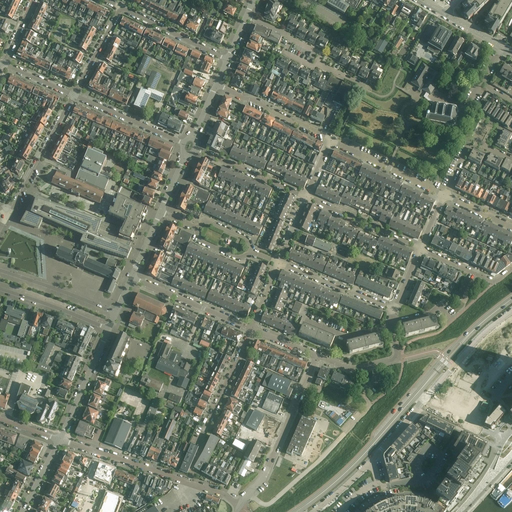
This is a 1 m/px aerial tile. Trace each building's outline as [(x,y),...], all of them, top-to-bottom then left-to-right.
[(17,7),(3,0),(2,3),(7,5),(7,6),(10,7),(9,8),(15,11),(17,7)] [(71,4),(71,3),(69,7),(70,7),(68,12),(70,13),(72,8),(75,3),(75,4),(77,0),(71,0),(70,1),(72,2),(71,4)] [(74,12),(75,10),(77,7),(77,6),(78,5),(80,6),(82,0),(77,0),(75,4),(74,6),(73,9),(72,11),(73,12),(74,12)] [(78,15),(80,16),(82,13),(81,13),(87,1),(83,0),(82,0),(80,6),(81,7),(80,9),(81,9),(79,12),(78,15)] [(149,9),(153,0),(147,0),(148,1),(147,0),(144,7),(149,9)] [(158,14),(164,1),(161,0),(158,6),(156,5),(153,11),(158,14)] [(164,0),(164,1),(158,14),(162,16),(165,9),(163,8),(166,3),(167,1),(166,0),(164,0)] [(266,8),(277,13),(278,11),(279,11),(282,5),(271,0),(270,3),(269,3),(268,5),(266,8)] [(334,9),(339,0),(329,0),(327,5),(334,9)] [(339,0),(334,9),(344,15),(348,7),(355,11),(361,0),(339,0)] [(389,14),(393,17),(398,8),(394,6),(397,1),(395,0),(386,0),(381,8),(386,11),(387,8),(391,11),(389,14)] [(511,0),(468,0),(468,1),(469,1),(470,3),(469,4),(467,2),(462,7),(464,9),(465,11),(466,11),(467,12),(466,13),(463,16),(464,17),(465,17),(466,19),(467,19),(468,20),(471,17),(472,16),(473,15),(486,2),(487,0),(498,0),(497,3),(499,4),(496,9),(494,8),(494,7),(489,16),(491,17),(490,19),(488,18),(485,22),(484,23),(488,26),(489,27),(489,26),(490,27),(489,29),(487,32),(489,32),(490,33),(491,34),(492,34),(493,35),(496,30),(498,31),(498,32),(499,31),(501,26),(500,26),(511,5),(511,4),(511,3),(511,0)] [(88,10),(91,3),(87,1),(81,13),(82,13),(83,13),(85,11),(86,9),(88,10)] [(88,20),(88,19),(95,5),(91,3),(88,10),(89,11),(88,13),(87,16),(85,19),(88,20)] [(222,3),(219,7),(222,9),(224,10),(223,12),(224,13),(224,15),(226,15),(227,15),(227,14),(228,14),(232,17),(234,13),(235,11),(236,11),(235,11),(235,10),(222,3)] [(54,10),(40,4),(38,8),(46,12),(47,9),(53,12),(54,10)] [(173,5),(171,4),(170,5),(167,10),(165,9),(162,16),(167,18),(173,6),(173,5)] [(405,4),(401,12),(401,13),(409,17),(409,16),(414,9),(405,4)] [(88,19),(90,20),(91,17),(92,18),(94,13),(96,14),(99,7),(95,5),(88,19)] [(15,11),(9,8),(8,10),(6,9),(3,8),(0,7),(0,6),(0,9),(14,15),(15,11)] [(171,20),(174,14),(172,13),(175,7),(173,6),(167,18),(171,20)] [(99,7),(96,14),(97,15),(96,17),(94,23),(95,24),(96,24),(103,9),(99,7)] [(46,12),(38,8),(36,12),(51,19),(52,17),(45,14),(46,12)] [(277,13),(266,8),(265,12),(264,15),(265,15),(264,18),(274,23),(277,16),(276,16),(277,13)] [(5,16),(12,19),(14,15),(0,9),(0,14),(2,12),(4,13),(6,15),(5,16)] [(104,18),(107,19),(109,14),(106,12),(107,11),(103,9),(96,24),(95,24),(94,28),(98,30),(99,27),(97,26),(100,19),(101,19),(102,17),(104,18)] [(174,14),(171,20),(176,22),(178,17),(182,10),(179,9),(177,15),(174,14)] [(206,9),(202,17),(208,20),(211,12),(206,9)] [(412,18),(411,20),(413,22),(415,23),(417,24),(418,22),(417,22),(418,21),(417,20),(421,13),(420,12),(419,11),(418,10),(417,10),(412,18)] [(51,19),(36,12),(34,16),(42,20),(43,18),(50,21),(51,19)] [(185,14),(182,12),(177,23),(183,26),(187,19),(184,17),(185,14)] [(413,27),(413,28),(415,29),(416,26),(419,28),(427,16),(421,13),(417,20),(418,21),(417,22),(418,22),(417,24),(415,23),(415,24),(413,27)] [(299,24),(294,21),(295,18),(290,15),(286,23),(289,25),(287,29),(294,33),(296,29),(299,24)] [(32,21),(46,27),(47,25),(44,24),(45,21),(42,20),(34,16),(32,21)] [(192,22),(189,21),(186,28),(191,31),(197,18),(195,17),(192,22)] [(399,20),(394,17),(389,25),(394,28),(399,20)] [(197,18),(191,31),(196,33),(199,26),(197,24),(199,19),(197,18)] [(206,23),(205,26),(209,28),(210,28),(213,21),(208,19),(206,23)] [(10,24),(2,21),(1,23),(0,22),(0,25),(7,29),(10,24)] [(46,27),(32,21),(30,25),(38,28),(39,26),(42,28),(46,29),(46,27)] [(129,30),(132,23),(128,21),(123,31),(125,32),(126,30),(128,32),(129,30)] [(299,24),(296,29),(298,30),(296,36),(304,40),(306,34),(308,31),(303,28),(304,25),(299,22),(299,24)] [(132,23),(129,30),(128,32),(132,34),(136,25),(132,23)] [(219,23),(216,31),(224,35),(226,30),(227,30),(228,28),(227,27),(228,26),(219,23)] [(42,35),(43,33),(37,30),(38,28),(30,25),(28,29),(42,35)] [(137,34),(141,27),(136,25),(132,34),(131,35),(135,36),(136,36),(137,34)] [(87,32),(94,36),(95,34),(96,31),(86,26),(85,28),(88,30),(87,32)] [(209,28),(205,26),(203,30),(206,31),(203,37),(210,40),(220,45),(224,37),(214,32),(208,29),(209,28)] [(278,45),(282,38),(281,37),(257,26),(256,27),(254,31),(253,31),(253,32),(253,33),(254,34),(278,45)] [(140,39),(145,29),(141,27),(137,34),(139,35),(138,38),(140,39)] [(306,34),(309,35),(306,41),(314,45),(317,39),(316,39),(318,36),(313,34),(315,30),(309,27),(308,31),(306,34)] [(438,28),(428,45),(433,48),(433,47),(436,49),(436,50),(441,53),(451,35),(446,32),(447,32),(443,30),(438,28)] [(79,33),(92,39),(93,37),(94,36),(87,32),(86,34),(79,30),(78,33),(79,33)] [(147,30),(142,40),(144,41),(145,39),(148,40),(151,32),(147,30)] [(25,36),(38,42),(39,40),(34,37),(35,35),(27,31),(25,36)] [(83,38),(83,40),(90,44),(91,42),(92,39),(79,33),(78,35),(83,38)] [(316,39),(317,39),(319,41),(316,46),(324,50),(328,41),(323,39),(325,35),(320,33),(318,36),(316,39)] [(156,44),(160,37),(155,34),(151,44),(150,46),(152,47),(154,43),(156,44)] [(250,40),(263,46),(264,44),(262,43),(264,39),(252,34),(250,40)] [(38,42),(25,36),(23,41),(30,44),(31,42),(37,44),(38,42)] [(156,47),(154,51),(157,52),(160,46),(164,39),(160,37),(156,44),(158,45),(157,48),(156,47)] [(398,38),(392,47),(397,50),(403,41),(398,38)] [(449,65),(452,66),(456,59),(459,54),(457,53),(463,42),(456,38),(447,53),(452,56),(451,58),(452,59),(449,65)] [(71,39),(70,41),(79,46),(78,48),(85,52),(88,47),(77,42),(74,40),(71,39)] [(124,44),(113,39),(112,41),(111,41),(111,43),(119,47),(120,44),(122,46),(124,44)] [(388,43),(380,39),(374,50),(381,54),(388,43)] [(166,40),(162,47),(168,50),(171,42),(166,40)] [(24,52),(25,50),(28,44),(23,42),(16,57),(21,59),(24,52)] [(171,42),(168,50),(171,51),(169,55),(171,56),(177,45),(171,42)] [(246,49),(258,54),(260,50),(261,49),(262,49),(267,52),(268,49),(264,48),(262,47),(257,45),(249,42),(248,45),(247,45),(247,46),(246,46),(246,47),(246,48),(247,48),(246,49)] [(119,47),(111,43),(110,44),(110,45),(109,47),(119,52),(123,54),(124,52),(120,50),(118,49),(119,47)] [(339,57),(341,51),(337,49),(338,45),(333,43),(330,50),(332,51),(329,57),(337,61),(339,57)] [(180,56),(184,48),(179,46),(175,54),(180,56)] [(464,56),(475,63),(481,52),(471,46),(464,56)] [(185,59),(189,51),(184,48),(180,56),(185,59)] [(32,52),(33,50),(31,49),(30,52),(26,61),(30,63),(33,56),(34,53),(32,52)] [(26,61),(30,52),(28,51),(27,53),(25,52),(25,50),(24,52),(21,59),(26,61)] [(66,53),(81,60),(81,59),(82,59),(83,58),(83,57),(83,56),(76,53),(75,55),(67,50),(66,53)] [(339,57),(341,58),(338,64),(347,68),(348,64),(351,59),(346,56),(347,53),(342,50),(341,51),(339,57)] [(115,60),(117,56),(115,55),(107,51),(106,52),(106,53),(105,55),(112,59),(113,59),(115,60)] [(199,58),(201,54),(193,51),(190,57),(191,57),(198,61),(198,60),(199,58)] [(243,56),(243,57),(251,60),(254,61),(255,58),(259,59),(260,57),(253,54),(245,51),(244,53),(243,53),(242,55),(243,56)] [(33,56),(30,63),(33,64),(35,66),(39,56),(40,53),(38,52),(37,54),(36,57),(34,56),(33,56)] [(41,53),(40,53),(39,56),(35,66),(39,68),(43,60),(44,58),(41,56),(42,54),(41,53)] [(51,54),(49,53),(48,55),(48,54),(47,58),(45,61),(43,60),(39,68),(44,70),(50,55),(51,54)] [(66,53),(65,55),(69,57),(68,58),(71,59),(71,58),(73,59),(72,61),(79,64),(80,64),(81,62),(80,61),(81,60),(72,56),(66,53)] [(458,66),(460,63),(464,56),(460,53),(454,64),(458,66)] [(50,55),(44,70),(49,72),(51,67),(53,62),(51,61),(53,57),(53,56),(50,55)] [(119,62),(105,55),(103,60),(111,63),(112,61),(119,64),(119,62)] [(407,62),(414,66),(418,59),(412,55),(407,62)] [(146,70),(147,70),(151,60),(144,56),(140,65),(137,64),(135,67),(139,69),(137,74),(143,77),(144,75),(144,74),(146,70)] [(184,65),(182,69),(185,70),(191,57),(190,57),(188,56),(186,60),(184,65)] [(54,66),(51,73),(56,75),(62,59),(63,59),(63,58),(61,57),(57,65),(56,67),(54,66)] [(214,61),(206,57),(205,60),(202,59),(201,62),(203,63),(204,62),(211,66),(214,61)] [(249,67),(250,64),(251,64),(252,62),(247,60),(243,57),(241,60),(241,61),(240,62),(240,63),(244,65),(249,67)] [(348,64),(350,65),(348,71),(356,75),(358,69),(360,66),(355,63),(356,60),(351,57),(351,59),(348,64)] [(284,70),(282,73),(284,75),(287,76),(289,73),(290,69),(288,68),(290,62),(283,58),(282,60),(279,59),(275,66),(284,70)] [(60,77),(63,70),(61,69),(62,67),(65,60),(63,59),(62,59),(56,75),(60,77)] [(196,64),(198,65),(202,66),(200,71),(204,73),(208,75),(210,71),(211,66),(207,65),(203,63),(201,62),(199,61),(198,61),(197,60),(196,63),(196,64)] [(71,65),(65,79),(69,81),(71,77),(72,74),(74,69),(72,68),(73,66),(75,67),(77,68),(78,65),(72,62),(71,65)] [(358,69),(361,70),(358,76),(366,80),(369,74),(370,71),(365,69),(367,65),(361,62),(360,66),(358,69)] [(300,74),(298,73),(301,67),(293,63),(290,69),(289,73),(294,75),(292,78),(295,80),(294,81),(296,82),(297,81),(299,78),(300,74)] [(378,68),(376,67),(377,64),(374,63),(370,71),(369,74),(371,75),(369,79),(377,83),(383,71),(378,68)] [(63,70),(60,77),(65,79),(71,65),(69,64),(67,66),(68,66),(67,69),(66,69),(66,71),(63,70)] [(99,66),(99,68),(110,74),(111,72),(106,69),(107,67),(106,67),(105,66),(101,64),(100,64),(99,64),(99,66)] [(252,72),(253,70),(240,64),(239,66),(239,67),(238,67),(237,69),(238,69),(237,70),(242,72),(247,75),(248,73),(249,71),(252,72)] [(433,71),(433,72),(431,70),(422,64),(411,83),(419,88),(418,91),(420,93),(422,90),(426,93),(423,97),(428,102),(433,106),(432,107),(432,108),(429,108),(429,112),(427,112),(425,122),(432,123),(431,127),(432,128),(442,130),(442,129),(445,130),(445,126),(445,125),(451,126),(455,125),(457,111),(455,107),(435,103),(434,104),(427,98),(429,95),(430,95),(435,88),(442,77),(433,71)] [(505,80),(511,70),(504,66),(499,74),(502,76),(501,77),(505,80)] [(97,69),(96,71),(97,71),(96,72),(100,74),(103,75),(104,73),(106,75),(106,74),(108,76),(112,78),(114,76),(110,74),(99,68),(98,69),(97,69)] [(311,79),(310,79),(308,78),(311,72),(303,68),(300,74),(299,78),(304,80),(302,84),(307,86),(310,80),(311,79)] [(181,72),(177,80),(180,82),(181,82),(184,74),(183,74),(185,70),(182,69),(181,72)] [(144,74),(144,75),(150,77),(146,87),(149,89),(154,91),(161,76),(152,72),(147,70),(146,70),(144,74)] [(511,70),(505,80),(510,82),(511,83),(507,91),(501,88),(500,90),(509,95),(511,89),(511,70)] [(244,78),(245,75),(237,71),(234,77),(246,82),(247,80),(244,78)] [(311,79),(310,80),(315,83),(314,86),(319,89),(323,81),(320,80),(320,79),(322,75),(318,73),(314,71),(313,74),(312,75),(310,79),(311,79)] [(100,75),(96,73),(91,81),(88,89),(93,91),(99,77),(101,78),(102,76),(100,75)] [(10,92),(11,89),(16,79),(11,77),(8,84),(10,85),(7,91),(10,92)] [(98,85),(101,78),(99,77),(93,91),(97,93),(100,86),(98,85)] [(323,91),(323,92),(328,94),(329,92),(330,91),(331,91),(332,92),(331,93),(331,95),(335,97),(333,102),(337,105),(342,107),(349,91),(351,87),(342,83),(330,77),(327,82),(323,91)] [(194,78),(190,86),(192,87),(201,91),(204,82),(200,80),(196,79),(194,78)] [(233,81),(231,85),(240,89),(243,90),(244,87),(243,86),(241,86),(243,82),(234,78),(234,79),(233,79),(232,80),(233,81)] [(11,89),(10,92),(12,93),(14,87),(17,88),(20,81),(16,79),(11,89)] [(102,95),(109,80),(106,79),(104,85),(103,87),(100,86),(97,93),(102,95)] [(106,97),(109,91),(109,90),(107,89),(108,86),(111,81),(109,80),(102,95),(106,97)] [(20,93),(25,83),(20,81),(17,88),(19,89),(16,96),(18,97),(20,93)] [(261,95),(267,98),(270,91),(268,90),(271,83),(267,81),(261,95)] [(25,83),(20,93),(18,97),(21,98),(24,91),(26,92),(29,85),(25,83)] [(114,85),(108,98),(113,100),(117,90),(115,89),(116,86),(114,85)] [(258,97),(261,91),(258,89),(256,88),(251,86),(248,93),(258,97)] [(117,90),(113,100),(117,102),(123,88),(121,87),(120,91),(117,90)] [(271,99),(275,102),(282,88),(280,87),(277,93),(274,92),(271,99)] [(36,100),(38,98),(41,90),(36,88),(33,95),(35,97),(34,99),(36,100)] [(191,88),(189,93),(190,94),(198,97),(199,96),(200,94),(199,93),(200,91),(193,88),(191,88)] [(282,88),(275,102),(280,104),(284,96),(281,95),(284,89),(283,89),(282,88)] [(161,103),(164,95),(154,91),(149,89),(147,92),(141,89),(137,100),(133,98),(130,104),(134,106),(133,107),(143,111),(149,98),(161,103)] [(125,96),(122,104),(126,106),(130,98),(132,92),(130,91),(128,97),(125,96)] [(183,91),(179,101),(184,103),(183,105),(188,107),(190,104),(194,106),(195,105),(197,102),(196,102),(197,99),(196,99),(195,98),(196,97),(191,95),(190,95),(189,94),(185,92),(183,91)] [(282,102),(281,104),(286,107),(292,94),(293,92),(291,91),(290,94),(289,93),(288,95),(287,98),(285,96),(282,102)] [(44,108),(45,105),(46,103),(50,94),(45,92),(42,100),(44,101),(42,107),(44,108)] [(319,99),(317,103),(320,104),(323,106),(328,94),(323,92),(319,100),(319,99)] [(50,107),(55,96),(50,94),(46,103),(47,103),(49,104),(47,106),(50,107)] [(292,94),(286,107),(290,109),(294,101),(292,100),(295,95),(293,94),(292,94)] [(57,103),(58,103),(60,98),(55,96),(50,107),(48,110),(52,112),(57,103)] [(2,98),(0,101),(11,106),(12,104),(16,105),(16,104),(22,107),(23,106),(17,103),(10,100),(9,100),(7,99),(2,97),(2,98)] [(232,100),(224,97),(222,103),(229,106),(232,100)] [(296,112),(301,100),(299,99),(297,103),(295,102),(291,109),(296,112)] [(482,114),(483,113),(485,114),(491,106),(487,103),(488,102),(485,100),(483,99),(479,104),(483,106),(479,112),(482,114)] [(301,100),(296,112),(301,114),(305,106),(303,105),(304,102),(301,100)] [(314,110),(312,109),(310,108),(313,104),(309,102),(302,115),(308,118),(309,116),(310,117),(314,110)] [(229,106),(222,103),(219,108),(227,112),(229,106)] [(75,121),(81,108),(76,106),(73,114),(75,115),(73,120),(70,126),(73,127),(75,121)] [(488,116),(487,116),(488,117),(489,118),(495,108),(491,106),(485,114),(486,115),(488,116)] [(81,108),(75,121),(77,122),(80,117),(82,118),(86,110),(81,108)] [(492,119),(492,118),(494,119),(494,120),(500,111),(495,108),(489,118),(491,119),(492,119)] [(52,113),(45,109),(43,112),(41,110),(40,113),(49,118),(52,113)] [(179,114),(178,118),(186,122),(187,121),(188,121),(188,119),(188,118),(189,115),(181,111),(175,109),(174,112),(179,114)] [(216,115),(227,120),(229,117),(234,119),(235,117),(230,114),(219,109),(216,115)] [(254,111),(250,109),(245,119),(243,123),(245,124),(249,117),(251,118),(254,111)] [(81,121),(83,122),(85,122),(90,112),(86,110),(82,118),(81,121)] [(498,124),(504,114),(500,111),(494,120),(495,120),(496,121),(496,122),(496,123),(498,124)] [(91,122),(95,114),(90,112),(85,122),(84,125),(86,126),(88,124),(89,121),(91,122)] [(316,121),(319,114),(314,112),(310,119),(316,121)] [(49,118),(40,113),(39,115),(36,114),(35,116),(37,117),(47,122),(49,118)] [(253,123),(252,126),(254,127),(255,125),(257,126),(259,122),(262,115),(258,113),(253,123)] [(162,114),(157,125),(164,128),(165,127),(179,133),(182,125),(171,120),(172,119),(162,114)] [(321,124),(325,117),(319,114),(316,121),(321,124)] [(501,124),(502,125),(503,125),(508,117),(504,114),(498,124),(499,125),(500,125),(501,124)] [(263,115),(259,123),(265,126),(269,118),(263,115)] [(99,128),(100,126),(104,118),(99,116),(94,127),(99,128)] [(37,123),(45,127),(47,122),(37,117),(36,119),(32,117),(31,119),(31,120),(37,123)] [(503,126),(505,127),(505,129),(507,130),(507,129),(508,128),(508,129),(509,127),(510,124),(511,122),(511,121),(511,119),(508,117),(503,125),(503,126)] [(103,131),(108,120),(104,118),(100,126),(99,128),(103,131)] [(270,129),(274,121),(269,118),(265,126),(270,129)] [(109,130),(113,122),(108,120),(103,131),(102,135),(104,135),(106,131),(107,129),(109,130)] [(271,129),(270,131),(273,132),(275,133),(280,124),(275,121),(274,124),(271,129)] [(33,130),(41,134),(44,129),(44,128),(37,125),(31,122),(30,124),(33,125),(35,126),(33,130)] [(114,122),(110,130),(112,131),(111,134),(114,135),(119,124),(114,122)] [(214,128),(226,133),(228,128),(226,127),(216,123),(214,128)] [(116,136),(118,137),(123,126),(119,124),(114,135),(116,136)] [(281,134),(285,126),(280,124),(275,133),(277,134),(278,133),(281,134)] [(67,125),(65,130),(78,137),(79,135),(76,133),(78,131),(67,125)] [(123,139),(127,128),(123,126),(118,137),(120,138),(123,139)] [(285,126),(281,134),(283,135),(282,137),(280,140),(282,141),(283,141),(289,128),(285,126)] [(128,138),(132,130),(127,128),(123,139),(125,140),(126,137),(128,138)] [(226,133),(214,128),(212,134),(221,138),(221,137),(224,139),(226,133)] [(294,130),(289,128),(283,141),(285,142),(286,139),(287,137),(290,138),(293,132),(294,130)] [(30,135),(38,139),(41,134),(33,130),(30,135)] [(78,137),(65,130),(62,134),(70,139),(71,136),(79,141),(81,138),(78,137)] [(291,139),(290,141),(292,142),(295,143),(296,141),(295,141),(299,133),(294,131),(294,133),(291,139)] [(506,132),(503,131),(502,133),(501,133),(500,133),(499,135),(509,140),(511,135),(506,132)] [(137,142),(141,134),(136,132),(132,143),(134,144),(135,141),(137,142)] [(300,143),(304,135),(299,133),(295,141),(296,141),(300,143)] [(139,150),(145,136),(141,134),(137,142),(140,143),(137,149),(139,150)] [(27,140),(35,145),(38,139),(30,135),(27,140)] [(304,135),(300,143),(305,146),(308,138),(304,135)] [(498,140),(507,145),(509,140),(499,135),(498,136),(499,138),(498,140)] [(69,140),(62,136),(59,140),(64,143),(66,144),(67,142),(70,143),(71,141),(69,140)] [(146,146),(150,138),(145,136),(139,150),(142,151),(144,145),(146,146)] [(213,151),(215,152),(216,152),(218,153),(226,157),(231,145),(226,143),(211,136),(211,137),(206,148),(213,151)] [(309,148),(313,140),(308,138),(305,146),(304,148),(306,149),(307,147),(309,148)] [(151,139),(148,147),(151,149),(149,152),(148,152),(148,153),(168,162),(171,155),(169,155),(172,148),(151,139)] [(24,146),(32,150),(35,145),(27,140),(24,146)] [(64,143),(59,140),(57,145),(71,153),(72,150),(71,150),(65,147),(66,144),(64,143)] [(316,142),(313,140),(309,148),(312,149),(308,157),(310,158),(312,155),(314,151),(313,150),(317,142),(316,142)] [(494,145),(495,146),(500,149),(500,147),(504,150),(507,145),(498,140),(498,141),(497,142),(496,142),(495,142),(494,145)] [(313,150),(314,151),(319,153),(323,146),(322,144),(317,142),(313,150)] [(71,153),(57,145),(55,149),(62,153),(63,151),(69,154),(70,155),(71,153)] [(234,145),(229,157),(234,159),(238,149),(235,148),(236,146),(234,145)] [(21,151),(29,155),(32,150),(24,146),(21,151)] [(239,161),(244,149),(242,148),(241,151),(238,149),(234,159),(239,161)] [(52,154),(65,161),(65,160),(74,165),(76,161),(67,156),(65,158),(60,156),(62,153),(55,149),(52,154)] [(244,149),(239,161),(244,163),(245,162),(244,162),(248,154),(245,152),(246,150),(244,149)] [(103,154),(94,150),(92,152),(88,151),(81,168),(80,170),(79,170),(75,181),(65,177),(66,174),(57,170),(51,184),(72,192),(71,193),(71,194),(72,194),(78,197),(79,197),(80,196),(100,204),(105,191),(109,180),(99,175),(107,158),(102,157),(103,154)] [(473,163),(479,153),(473,150),(468,160),(473,163)] [(29,155),(21,151),(18,156),(19,157),(26,160),(29,155)] [(334,151),(331,158),(333,159),(329,168),(327,167),(325,170),(330,173),(332,169),(333,166),(335,163),(336,161),(339,153),(334,151)] [(249,164),(254,153),(252,153),(251,155),(248,154),(244,162),(245,162),(249,164)] [(254,166),(257,158),(255,157),(256,154),(254,153),(249,164),(254,166)] [(479,153),(473,163),(480,166),(485,156),(479,153)] [(57,162),(58,160),(65,163),(66,161),(65,161),(52,154),(50,158),(57,162)] [(489,166),(494,156),(489,154),(484,164),(489,166)] [(317,157),(312,155),(310,158),(308,162),(314,165),(317,157)] [(345,165),(349,157),(344,155),(340,163),(345,165)] [(165,170),(167,163),(160,160),(149,156),(146,162),(155,165),(165,170)] [(259,168),(263,158),(261,157),(260,159),(257,158),(254,166),(259,168)] [(349,167),(353,159),(349,157),(345,165),(349,167)] [(494,157),(489,166),(494,169),(498,160),(498,159),(496,158),(494,157)] [(264,170),(267,162),(264,161),(265,158),(263,158),(259,168),(264,170)] [(14,165),(22,169),(24,165),(23,164),(24,162),(20,160),(17,159),(16,161),(14,165)] [(208,166),(210,162),(201,159),(199,164),(211,170),(213,167),(208,166)] [(354,169),(358,161),(353,159),(349,167),(354,169)] [(498,160),(494,169),(498,171),(499,170),(500,168),(504,159),(503,161),(501,160),(499,159),(498,160)] [(499,170),(498,171),(499,171),(500,169),(504,171),(508,163),(509,162),(506,160),(504,159),(500,168),(499,170)] [(359,172),(362,165),(363,164),(358,161),(354,169),(359,172)] [(269,163),(265,171),(270,173),(275,163),(273,162),(272,164),(269,163)] [(275,175),(279,167),(276,166),(277,164),(275,163),(270,173),(275,175)] [(196,170),(205,174),(206,170),(211,172),(211,170),(199,164),(196,170)] [(22,169),(14,165),(12,169),(11,171),(13,172),(17,174),(18,172),(19,173),(22,169)] [(153,169),(152,169),(151,171),(162,175),(165,170),(155,165),(153,169)] [(362,179),(368,168),(363,165),(358,174),(362,176),(361,178),(362,179)] [(280,177),(284,167),(282,166),(281,168),(279,167),(275,175),(280,177)] [(284,181),(288,171),(285,170),(286,168),(284,167),(280,177),(284,179),(283,180),(284,181)] [(222,168),(218,178),(221,179),(220,181),(222,182),(227,171),(222,168)] [(368,168),(362,179),(364,180),(365,178),(368,179),(373,170),(368,168)] [(205,174),(196,170),(194,176),(207,181),(208,179),(205,178),(205,179),(203,178),(205,174)] [(289,183),(294,171),(292,170),(291,172),(288,171),(284,181),(289,183)] [(373,170),(368,179),(371,181),(370,183),(372,184),(378,172),(373,170)] [(468,172),(463,170),(454,189),(460,191),(464,183),(465,181),(464,181),(467,174),(468,175),(469,172),(468,172)] [(228,182),(232,173),(227,171),(222,182),(224,183),(225,181),(228,182)] [(294,185),(298,176),(295,174),(296,172),(294,171),(289,183),(294,185)] [(378,172),(372,184),(374,185),(375,183),(378,184),(383,175),(378,172)] [(153,173),(151,179),(159,182),(162,177),(153,173)] [(232,187),(237,175),(232,173),(228,182),(231,183),(230,186),(232,187)] [(238,186),(242,177),(237,175),(232,187),(234,187),(235,185),(238,186)] [(299,187),(304,175),(302,175),(301,177),(298,176),(294,185),(299,187)] [(304,189),(308,180),(305,178),(306,176),(304,175),(299,187),(304,189)] [(383,175),(378,184),(381,185),(380,188),(382,189),(387,177),(383,175)] [(199,186),(210,191),(213,184),(207,181),(194,176),(191,181),(199,185),(199,186)] [(242,191),(247,179),(242,177),(238,186),(241,188),(240,190),(242,191)] [(387,177),(382,189),(384,189),(385,187),(388,189),(392,179),(387,177)] [(474,198),(478,190),(475,188),(479,180),(479,178),(478,177),(476,182),(475,184),(474,185),(469,195),(474,198)] [(151,180),(149,179),(146,178),(145,181),(147,182),(148,182),(147,186),(149,187),(152,189),(156,190),(159,184),(151,180)] [(6,186),(10,184),(8,181),(6,179),(3,180),(4,181),(0,183),(2,185),(0,186),(3,190),(7,188),(6,186)] [(248,191),(252,181),(247,179),(242,191),(243,192),(244,189),(248,191)] [(392,179),(388,189),(391,190),(390,192),(392,193),(397,182),(392,179)] [(252,195),(257,184),(252,181),(248,191),(251,192),(250,194),(252,195)] [(464,193),(468,185),(464,183),(465,181),(464,183),(460,191),(464,193)] [(395,192),(398,193),(402,184),(397,182),(392,193),(394,194),(395,192)] [(468,185),(464,193),(469,195),(474,185),(475,184),(472,183),(471,186),(468,185)] [(10,185),(10,184),(6,186),(7,188),(3,190),(5,194),(8,194),(10,191),(12,192),(14,187),(12,186),(13,185),(11,184),(10,185)] [(258,195),(262,186),(257,184),(252,195),(253,196),(254,194),(258,195)] [(320,196),(324,188),(321,187),(322,185),(320,184),(315,194),(320,196)] [(484,202),(488,194),(485,193),(486,191),(487,191),(489,186),(487,185),(486,185),(486,186),(484,190),(479,200),(484,202)] [(192,186),(191,188),(186,186),(183,191),(207,202),(210,194),(192,186)] [(262,200),(267,188),(262,186),(258,195),(261,196),(260,199),(262,200)] [(403,186),(399,194),(402,195),(401,198),(403,198),(408,188),(403,186)] [(324,188),(320,196),(325,198),(329,188),(327,187),(326,189),(324,188)] [(153,197),(155,193),(143,188),(140,193),(153,199),(154,197),(153,197)] [(268,200),(272,190),(267,188),(262,200),(263,200),(264,198),(268,200)] [(329,188),(325,198),(329,201),(333,192),(330,191),(331,189),(329,188)] [(408,188),(403,198),(404,199),(406,197),(408,198),(412,190),(408,188)] [(478,190),(474,198),(479,200),(484,190),(482,189),(481,191),(479,190),(478,190)] [(412,190),(408,198),(411,200),(410,202),(412,203),(417,192),(412,190)] [(181,197),(197,204),(204,207),(207,202),(183,191),(181,197)] [(333,192),(329,201),(334,203),(339,192),(337,191),(336,193),(333,192)] [(507,193),(504,191),(502,196),(503,196),(499,202),(496,208),(501,211),(505,203),(507,200),(507,198),(505,197),(507,193)] [(339,192),(334,203),(339,205),(340,202),(342,196),(340,195),(341,193),(339,192)] [(417,192),(412,203),(414,204),(415,201),(418,203),(421,195),(417,192)] [(345,204),(349,193),(347,193),(346,195),(343,194),(342,196),(340,202),(345,204)] [(349,193),(345,204),(349,206),(353,198),(350,197),(351,194),(349,193)] [(294,198),(285,194),(283,197),(281,196),(280,198),(292,203),(294,198)] [(492,206),(493,202),(496,197),(491,195),(490,196),(488,195),(488,194),(484,202),(485,201),(487,202),(486,204),(492,206)] [(139,195),(138,197),(142,199),(140,202),(150,207),(152,201),(144,197),(139,195)] [(421,195),(418,203),(420,204),(419,206),(421,207),(426,197),(421,195)] [(496,208),(499,202),(503,196),(502,196),(500,195),(498,199),(496,198),(496,197),(493,202),(492,206),(496,208)] [(50,203),(35,196),(20,224),(39,230),(43,220),(83,237),(80,244),(85,246),(87,247),(127,260),(131,251),(129,249),(137,231),(140,223),(141,222),(143,223),(147,212),(146,211),(146,210),(116,197),(108,216),(125,223),(122,230),(50,205),(50,203)] [(197,204),(181,197),(179,202),(195,209),(197,204)] [(280,198),(277,197),(277,199),(279,200),(282,201),(280,204),(290,208),(292,203),(280,198)] [(353,198),(349,206),(354,208),(359,198),(357,197),(356,199),(353,198)] [(426,197),(421,207),(423,208),(424,206),(427,207),(431,199),(426,197)] [(359,198),(354,208),(359,210),(362,202),(360,201),(361,198),(359,198)] [(431,199),(427,207),(429,208),(428,211),(430,212),(435,201),(431,199)] [(204,212),(209,214),(213,205),(210,204),(211,201),(209,200),(204,212)] [(362,202),(359,210),(363,212),(368,202),(366,201),(365,203),(362,202)] [(188,213),(199,218),(201,214),(202,212),(200,211),(197,210),(195,209),(179,202),(176,208),(184,212),(188,213)] [(368,214),(372,206),(369,205),(370,203),(368,202),(363,212),(368,214)] [(510,205),(505,203),(501,211),(507,213),(510,205)] [(209,214),(214,216),(219,205),(217,204),(216,206),(213,205),(209,214)] [(276,208),(287,212),(289,208),(290,209),(290,208),(280,204),(279,207),(277,206),(276,208)] [(304,212),(314,216),(317,208),(307,204),(304,212)] [(220,208),(221,206),(219,205),(214,216),(219,218),(223,209),(220,208)] [(374,207),(370,214),(375,217),(380,207),(378,206),(377,208),(374,207)] [(380,207),(375,217),(380,218),(380,219),(384,211),(381,210),(382,208),(380,207)] [(448,220),(453,209),(448,207),(444,215),(447,217),(446,219),(448,220)] [(227,208),(226,211),(223,209),(219,218),(224,221),(229,209),(227,208)] [(276,214),(285,217),(287,212),(276,208),(275,210),(277,211),(276,214)] [(230,212),(231,210),(229,209),(224,221),(229,223),(233,214),(230,212)] [(453,209),(448,220),(450,221),(451,218),(454,220),(454,219),(459,210),(458,210),(457,211),(453,209)] [(384,223),(389,211),(387,210),(386,212),(384,211),(380,219),(380,218),(379,220),(384,223)] [(459,210),(454,219),(457,220),(456,223),(458,224),(464,212),(459,210)] [(389,211),(384,223),(389,225),(393,217),(393,216),(390,214),(391,212),(389,211)] [(314,216),(304,212),(300,220),(310,224),(314,216)] [(321,212),(319,216),(318,218),(317,221),(320,223),(319,225),(321,226),(326,214),(321,212)] [(464,212),(458,224),(460,224),(463,226),(464,224),(468,215),(464,212)] [(237,213),(236,215),(233,214),(229,223),(234,225),(239,214),(237,213)] [(267,216),(262,213),(259,221),(261,221),(263,216),(267,217),(267,216)] [(234,225),(239,227),(243,218),(240,217),(241,214),(239,214),(234,225)] [(272,217),(283,222),(285,217),(276,214),(275,216),(273,215),(272,217)] [(326,214),(321,226),(323,227),(324,224),(326,226),(330,218),(331,217),(326,214)] [(468,215),(464,224),(467,225),(466,227),(468,228),(473,217),(468,215)] [(247,217),(246,219),(243,218),(239,227),(244,230),(249,218),(247,217)] [(393,229),(398,217),(396,217),(395,219),(393,217),(389,225),(388,227),(393,229)] [(398,231),(402,222),(399,220),(400,218),(398,217),(393,229),(398,231)] [(473,217),(468,228),(469,229),(470,227),(474,228),(478,219),(473,217)] [(249,221),(250,219),(249,218),(244,230),(249,232),(253,223),(249,221)] [(330,231),(334,220),(330,218),(326,226),(327,226),(326,227),(330,228),(328,230),(330,231)] [(478,233),(483,222),(478,219),(474,228),(476,230),(475,232),(478,233)] [(284,224),(276,220),(275,224),(272,223),(272,224),(282,229),(284,224)] [(297,228),(307,232),(310,224),(300,220),(297,228)] [(334,220),(330,231),(332,232),(333,230),(336,231),(339,222),(334,220)] [(259,222),(258,222),(257,221),(256,224),(253,223),(249,232),(254,234),(259,222)] [(403,233),(408,222),(406,221),(405,223),(402,222),(398,231),(403,233)] [(263,227),(259,226),(260,223),(259,222),(254,234),(258,236),(263,227)] [(344,225),(344,224),(340,223),(339,222),(336,231),(339,232),(338,234),(335,239),(335,240),(337,241),(340,235),(344,225)] [(408,235),(412,226),(409,225),(410,222),(408,222),(403,233),(408,235)] [(485,222),(480,231),(484,233),(482,235),(484,236),(490,225),(485,222)] [(272,230),(280,234),(282,229),(272,224),(271,226),(273,227),(272,230)] [(189,241),(192,235),(169,225),(166,231),(189,241)] [(343,234),(345,235),(349,227),(344,225),(340,235),(342,236),(343,234)] [(413,237),(418,226),(416,225),(415,227),(412,226),(408,235),(413,237)] [(490,225),(484,236),(486,237),(487,235),(490,236),(495,227),(490,225)] [(418,226),(413,237),(418,240),(422,230),(419,229),(420,227),(418,226)] [(349,227),(345,235),(348,236),(347,238),(349,239),(354,229),(349,227)] [(490,236),(489,239),(492,240),(494,241),(500,229),(495,227),(490,236)] [(355,239),(359,231),(354,229),(349,239),(351,240),(352,238),(355,239)] [(500,229),(494,241),(496,242),(497,239),(500,241),(504,232),(500,229)] [(268,234),(278,238),(280,234),(272,230),(271,233),(269,232),(268,234)] [(187,247),(189,241),(166,231),(164,237),(178,243),(184,245),(186,247),(187,247)] [(360,231),(356,240),(359,241),(358,243),(360,244),(365,234),(360,231)] [(504,232),(500,241),(503,242),(502,245),(504,246),(509,234),(504,232)] [(268,240),(277,243),(278,238),(268,234),(267,236),(269,237),(268,240)] [(365,234),(360,244),(362,245),(363,243),(366,244),(369,236),(365,234)] [(369,236),(366,244),(369,245),(368,247),(370,248),(374,238),(369,236)] [(435,237),(434,236),(430,245),(431,245),(436,248),(440,239),(435,237)] [(161,242),(175,248),(178,243),(164,237),(161,242)] [(313,247),(328,253),(331,247),(315,241),(315,240),(308,237),(305,244),(312,247),(313,247)] [(374,238),(370,248),(371,249),(372,247),(375,248),(376,246),(380,238),(379,240),(374,238)] [(378,250),(380,251),(384,240),(380,238),(376,246),(379,247),(378,250)] [(442,250),(445,241),(442,240),(440,239),(436,248),(442,250)] [(264,243),(275,248),(277,243),(268,240),(267,242),(265,241),(264,243)] [(384,240),(380,251),(382,251),(383,249),(385,250),(389,242),(384,240)] [(447,253),(451,244),(445,241),(442,250),(447,253)] [(161,242),(159,248),(171,253),(172,250),(174,251),(175,248),(161,242)] [(389,242),(385,250),(388,251),(387,254),(389,255),(394,244),(389,242)] [(264,249),(273,253),(275,248),(264,243),(263,245),(265,246),(264,249)] [(189,244),(184,256),(186,257),(187,255),(190,256),(194,247),(189,244)] [(394,244),(389,255),(391,256),(392,253),(395,254),(398,246),(394,244)] [(452,245),(448,253),(453,256),(457,248),(456,248),(457,247),(453,245),(453,246),(452,245)] [(398,261),(399,259),(403,248),(398,246),(395,254),(398,256),(397,258),(396,260),(398,261)] [(194,260),(199,249),(194,247),(190,256),(193,257),(192,260),(194,260)] [(293,247),(288,258),(293,260),(297,252),(294,251),(295,248),(293,247)] [(459,258),(463,249),(458,247),(457,248),(453,256),(459,258)] [(116,262),(115,262),(109,259),(108,259),(105,266),(104,268),(101,267),(100,266),(100,265),(88,260),(88,258),(84,256),(81,255),(77,253),(76,253),(73,252),(73,253),(72,254),(61,249),(57,248),(56,251),(56,252),(54,257),(55,257),(71,264),(70,265),(74,266),(74,265),(75,266),(76,264),(81,267),(99,274),(101,275),(110,279),(110,280),(109,282),(107,286),(106,289),(105,292),(110,295),(111,294),(110,294),(115,284),(120,272),(114,270),(117,263),(116,262)] [(408,250),(403,248),(399,259),(398,261),(397,261),(399,262),(400,260),(401,257),(404,258),(408,250)] [(200,260),(204,251),(199,249),(194,260),(196,261),(197,259),(200,260)] [(464,261),(468,252),(463,249),(459,258),(464,261)] [(408,263),(413,252),(408,250),(404,258),(407,260),(406,262),(408,263)] [(204,265),(209,253),(204,251),(200,260),(203,262),(202,264),(204,265)] [(299,253),(297,252),(293,260),(298,262),(302,252),(301,251),(300,251),(299,253)] [(474,253),(470,264),(475,266),(480,256),(481,254),(476,251),(475,253),(474,253)] [(161,254),(157,252),(154,258),(167,264),(168,264),(168,263),(168,262),(167,261),(169,258),(161,254)] [(303,264),(306,256),(303,255),(304,252),(303,252),(302,252),(298,262),(303,264)] [(469,263),(473,254),(468,252),(464,261),(469,263)] [(210,265),(214,256),(209,253),(204,265),(206,266),(207,263),(210,265)] [(490,263),(487,271),(490,273),(496,259),(499,253),(497,253),(496,255),(494,259),(492,263),(491,263),(490,263)] [(309,257),(306,256),(303,264),(308,266),(312,256),(311,255),(310,255),(309,257)] [(316,259),(313,268),(317,270),(322,259),(323,256),(321,256),(321,255),(320,256),(319,260),(316,259)] [(500,260),(506,268),(511,263),(511,257),(507,256),(505,255),(503,256),(504,257),(500,260)] [(214,269),(219,258),(214,256),(210,265),(213,266),(212,269),(214,269)] [(314,256),(312,256),(308,266),(313,268),(316,259),(315,260),(313,259),(314,256)] [(481,268),(486,258),(480,256),(475,266),(481,268)] [(487,256),(481,268),(487,271),(490,263),(490,262),(492,259),(487,256)] [(167,264),(154,258),(152,264),(160,267),(167,270),(175,274),(177,268),(168,264),(167,264)] [(220,269),(224,260),(219,258),(214,269),(216,270),(217,268),(220,269)] [(420,267),(421,267),(420,268),(426,271),(430,261),(424,258),(420,267)] [(322,272),(326,263),(323,262),(324,259),(322,259),(317,270),(322,272)] [(496,259),(490,273),(496,275),(506,268),(500,260),(500,261),(497,260),(496,259)] [(224,274),(229,262),(224,260),(220,269),(223,271),(222,273),(224,274)] [(436,263),(430,261),(426,269),(426,271),(432,274),(432,272),(436,263)] [(230,274),(234,264),(229,262),(224,274),(226,275),(227,272),(230,274)] [(327,264),(324,273),(329,275),(333,263),(332,263),(331,265),(327,264)] [(333,277),(337,268),(335,266),(336,264),(333,263),(329,275),(333,277)] [(438,276),(438,275),(442,266),(437,264),(437,265),(436,265),(436,264),(436,263),(432,272),(432,274),(438,276)] [(149,269),(172,279),(175,274),(167,270),(160,267),(152,264),(149,269)] [(234,278),(239,267),(234,264),(230,274),(233,275),(232,277),(234,278)] [(267,267),(258,264),(257,267),(255,266),(254,268),(265,272),(267,267)] [(442,278),(446,268),(442,266),(438,275),(438,276),(437,278),(437,279),(440,281),(442,278)] [(240,278),(244,269),(239,267),(234,278),(235,279),(236,277),(240,278)] [(265,272),(254,268),(253,270),(256,271),(254,273),(263,277),(265,272)] [(338,279),(343,268),(341,268),(340,270),(338,269),(338,268),(337,268),(333,277),(338,279)] [(343,281),(347,273),(344,272),(345,269),(343,268),(338,279),(343,281)] [(400,273),(387,268),(385,274),(388,275),(387,278),(397,282),(400,273)] [(450,270),(446,268),(442,278),(443,279),(442,281),(443,281),(444,282),(450,270)] [(172,279),(149,269),(147,275),(155,278),(170,285),(172,279)] [(449,282),(454,272),(450,270),(444,282),(447,283),(448,284),(449,282)] [(348,283),(352,272),(350,271),(349,274),(347,273),(343,281),(348,283)] [(281,272),(277,281),(281,283),(280,285),(278,288),(280,289),(286,274),(281,272)] [(353,285),(356,277),(353,275),(354,273),(352,272),(348,283),(353,285)] [(452,286),(458,273),(454,272),(449,282),(448,284),(450,284),(449,285),(452,286)] [(263,277),(254,273),(253,276),(251,275),(250,277),(261,281),(263,277)] [(462,275),(458,273),(452,286),(449,291),(448,293),(450,294),(455,284),(457,285),(462,275)] [(176,274),(171,285),(176,287),(180,279),(177,277),(178,275),(176,274)] [(285,284),(287,285),(291,276),(286,274),(280,289),(282,290),(285,284)] [(291,276),(287,285),(291,287),(290,289),(291,290),(296,278),(291,276)] [(261,281),(250,277),(249,279),(252,280),(250,283),(259,286),(261,281)] [(358,277),(355,284),(361,287),(364,279),(358,277)] [(180,279),(176,287),(181,289),(185,278),(183,278),(182,280),(180,279)] [(185,278),(181,289),(185,291),(189,283),(186,281),(187,279),(185,278)] [(296,278),(291,290),(294,291),(295,288),(297,289),(301,280),(296,278)] [(364,279),(361,287),(366,289),(369,282),(364,279)] [(301,280),(297,289),(301,291),(300,293),(301,294),(306,282),(301,280)] [(189,283),(185,291),(190,293),(195,282),(193,281),(192,284),(189,283)] [(195,282),(190,293),(195,295),(198,287),(196,285),(197,283),(195,282)] [(306,282),(301,294),(304,295),(305,292),(307,294),(311,284),(306,282)] [(369,282),(366,289),(372,291),(375,284),(369,282)] [(415,288),(422,291),(425,285),(418,282),(415,288)] [(259,286),(250,283),(249,286),(247,285),(246,287),(257,291),(259,286)] [(311,284),(307,294),(311,295),(310,297),(311,298),(316,286),(311,284)] [(375,284),(372,291),(378,294),(381,286),(375,284)] [(198,287),(195,295),(200,297),(204,286),(202,286),(201,288),(198,287)] [(204,299),(208,291),(205,289),(206,287),(204,286),(200,297),(204,299)] [(316,286),(311,298),(314,299),(315,297),(317,298),(321,288),(316,286)] [(381,286),(378,294),(384,296),(387,289),(381,286)] [(255,296),(257,291),(246,287),(245,288),(246,289),(245,292),(247,292),(255,296)] [(321,288),(317,298),(321,299),(320,301),(321,302),(325,291),(321,290),(322,289),(321,288)] [(413,294),(420,297),(422,291),(415,288),(413,294)] [(286,292),(278,289),(276,294),(286,298),(287,296),(285,295),(286,292)] [(387,289),(384,296),(390,298),(393,291),(387,289)] [(211,291),(207,300),(212,302),(217,291),(215,290),(214,292),(211,291)] [(217,304),(221,295),(218,294),(219,291),(217,291),(212,302),(217,304)] [(325,291),(321,302),(322,302),(323,303),(324,301),(327,302),(330,293),(325,291)] [(135,330),(136,326),(140,328),(142,324),(144,319),(157,325),(160,319),(159,318),(160,315),(162,316),(165,315),(166,312),(165,309),(163,308),(165,305),(138,293),(137,297),(135,297),(133,302),(134,303),(132,307),(136,308),(135,310),(136,310),(137,311),(135,314),(133,314),(129,323),(129,324),(128,327),(135,330)] [(330,293),(327,302),(330,303),(329,305),(331,306),(335,295),(330,293)] [(222,306),(227,295),(225,294),(224,296),(221,295),(217,304),(222,306)] [(286,298),(276,294),(274,299),(282,302),(283,299),(286,300),(286,298)] [(410,299),(417,303),(420,297),(413,294),(410,299)] [(222,306),(227,309),(231,299),(231,298),(228,297),(229,296),(227,295),(222,306)] [(337,306),(340,297),(335,295),(331,306),(333,307),(334,305),(337,306)] [(342,297),(339,304),(345,307),(348,300),(342,297)] [(232,311),(237,299),(235,298),(234,300),(231,299),(227,309),(232,311)] [(237,313),(241,303),(238,302),(239,300),(237,299),(232,311),(237,313)] [(282,302),(274,299),(272,303),(283,308),(283,306),(281,305),(282,302)] [(417,303),(410,299),(408,305),(415,308),(417,303)] [(351,309),(354,302),(348,300),(345,307),(351,309)] [(241,303),(237,313),(242,315),(247,303),(245,302),(244,305),(241,303)] [(292,311),(298,314),(302,305),(295,302),(294,304),(293,307),(292,311)] [(357,312),(360,304),(354,302),(351,309),(357,312)] [(251,308),(251,306),(248,305),(248,304),(247,303),(242,315),(247,317),(251,308)] [(270,308),(278,312),(279,309),(282,310),(283,308),(272,303),(270,308)] [(362,314),(365,307),(360,304),(357,312),(362,314)] [(0,323),(0,331),(5,333),(8,322),(9,320),(10,317),(16,319),(21,321),(23,315),(18,313),(13,312),(14,309),(11,308),(8,307),(5,314),(3,320),(1,319),(1,322),(0,323)] [(174,325),(177,318),(181,310),(180,309),(174,307),(173,309),(168,322),(174,325)] [(368,316),(371,309),(365,307),(362,314),(368,316)] [(374,319),(377,311),(371,309),(368,316),(374,319)] [(182,320),(186,312),(185,312),(181,310),(177,318),(182,320)] [(265,311),(261,322),(266,324),(269,315),(266,314),(267,312),(265,311)] [(377,311),(374,319),(380,321),(383,314),(377,311)] [(186,312),(182,320),(181,324),(180,324),(179,326),(182,327),(185,321),(188,323),(191,314),(186,312)] [(36,316),(32,327),(37,328),(38,325),(41,326),(43,320),(42,320),(43,315),(38,314),(37,316),(36,316)] [(194,325),(197,317),(191,314),(188,323),(187,325),(189,326),(190,324),(194,325)] [(269,315),(266,324),(270,326),(275,315),(273,314),(272,316),(269,315)] [(275,315),(270,326),(275,327),(279,319),(276,318),(277,316),(275,315)] [(45,316),(42,327),(41,328),(44,329),(43,335),(47,336),(50,329),(53,319),(45,316)] [(419,322),(422,333),(438,328),(436,317),(419,322)] [(280,329),(284,319),(283,318),(282,318),(281,320),(279,319),(275,327),(280,329)] [(199,327),(205,330),(208,321),(203,319),(199,327)] [(284,333),(288,323),(285,322),(286,319),(285,319),(284,319),(280,329),(284,331),(284,332),(284,333)] [(24,322),(18,337),(24,339),(29,323),(23,321),(24,322)] [(61,332),(65,324),(59,321),(56,330),(57,330),(61,332)] [(214,324),(208,321),(205,330),(203,334),(206,335),(209,336),(211,332),(214,324)] [(288,323),(284,333),(289,334),(294,323),(292,322),(291,324),(288,323)] [(422,333),(419,322),(402,326),(405,337),(422,333)] [(298,328),(298,327),(295,326),(296,323),(294,323),(289,334),(294,337),(298,328)] [(64,333),(63,335),(64,336),(65,337),(70,326),(65,324),(61,332),(64,333)] [(92,334),(94,335),(95,332),(93,331),(94,331),(86,327),(79,324),(76,330),(91,336),(92,334)] [(218,326),(215,334),(218,336),(215,342),(218,343),(219,340),(220,337),(221,337),(224,328),(222,327),(221,326),(220,325),(219,326),(218,326)] [(314,342),(318,331),(303,325),(298,335),(314,342)] [(73,334),(75,328),(70,326),(65,337),(64,340),(66,341),(68,336),(71,338),(71,337),(73,334)] [(511,334),(507,327),(502,330),(508,338),(511,334)] [(226,339),(230,330),(224,328),(221,337),(224,338),(223,340),(225,341),(226,339)] [(76,330),(74,335),(79,337),(89,341),(91,336),(76,330)] [(232,341),(235,333),(230,330),(226,339),(232,341)] [(502,330),(498,333),(504,341),(508,338),(502,330)] [(181,339),(184,333),(182,332),(182,333),(181,332),(181,333),(178,331),(177,333),(176,332),(175,337),(181,340),(181,339)] [(330,348),(334,338),(318,331),(314,342),(330,348)] [(184,333),(181,339),(187,342),(188,341),(190,335),(184,333)] [(241,337),(241,335),(235,333),(232,341),(234,342),(232,346),(236,348),(241,337)] [(498,333),(494,336),(500,344),(504,341),(498,333)] [(363,339),(366,350),(383,345),(380,334),(363,339)] [(126,338),(120,335),(110,359),(109,359),(108,361),(105,368),(104,368),(103,369),(103,370),(103,371),(104,372),(103,373),(104,373),(103,374),(107,376),(108,375),(115,378),(119,368),(120,368),(120,367),(121,366),(120,366),(122,363),(121,363),(122,361),(120,360),(121,359),(122,357),(123,353),(124,353),(125,349),(127,345),(128,343),(129,340),(126,339),(126,338)] [(78,343),(87,347),(89,341),(79,337),(78,341),(79,341),(78,343)] [(75,342),(73,341),(73,340),(71,339),(69,343),(75,344),(76,344),(77,345),(75,348),(84,352),(87,347),(78,343),(76,342),(75,342)] [(366,350),(363,339),(346,343),(349,354),(366,350)] [(256,353),(260,343),(254,340),(249,353),(252,354),(253,352),(256,353)] [(489,340),(485,344),(492,351),(496,347),(489,340)] [(177,386),(185,389),(189,381),(185,379),(191,366),(183,363),(185,359),(181,358),(182,355),(170,350),(171,347),(163,343),(157,357),(160,358),(158,362),(155,369),(176,378),(177,378),(180,379),(177,386)] [(261,353),(265,345),(260,343),(256,353),(255,355),(257,356),(259,352),(261,353)] [(485,344),(482,348),(489,355),(492,351),(485,344)] [(75,348),(74,347),(73,351),(71,350),(72,347),(68,345),(66,347),(65,350),(74,354),(82,357),(84,352),(75,348)] [(269,347),(265,345),(261,353),(263,354),(260,362),(259,365),(261,366),(269,347)] [(261,366),(263,367),(264,363),(265,363),(265,360),(266,360),(267,358),(268,356),(270,357),(273,348),(269,347),(261,366)] [(272,357),(269,363),(272,364),(277,350),(273,348),(270,357),(272,357)] [(482,348),(478,352),(485,358),(489,355),(482,348)] [(272,364),(274,365),(276,359),(278,360),(282,352),(278,350),(277,350),(272,364)] [(278,360),(279,360),(280,361),(278,367),(278,368),(276,372),(277,372),(278,373),(279,370),(280,369),(281,366),(286,354),(282,352),(278,360)] [(478,352),(475,356),(482,362),(485,358),(478,352)] [(281,366),(283,367),(284,366),(286,367),(290,356),(286,354),(281,366)] [(227,363),(227,362),(229,358),(222,355),(221,357),(217,355),(216,357),(227,363)] [(290,356),(286,367),(288,367),(287,368),(289,369),(295,357),(290,356)] [(475,356),(471,359),(479,366),(482,362),(475,356)] [(80,361),(72,357),(69,363),(78,367),(80,361)] [(225,367),(227,363),(216,357),(215,360),(217,361),(216,362),(217,363),(218,364),(225,367)] [(293,366),(296,367),(299,359),(295,358),(295,357),(289,369),(288,372),(291,373),(293,366)] [(471,359),(468,363),(475,370),(479,366),(471,359)] [(304,371),(304,370),(307,363),(303,361),(298,373),(297,376),(299,377),(300,374),(301,372),(302,370),(304,371)] [(254,365),(247,362),(245,366),(257,372),(258,370),(253,368),(254,365)] [(49,373),(50,370),(51,368),(45,365),(40,363),(38,366),(37,370),(49,373)] [(78,367),(69,363),(67,368),(76,372),(78,367)] [(468,363),(464,367),(471,374),(475,370),(468,363)] [(215,370),(214,372),(221,376),(223,371),(212,366),(211,368),(215,370)] [(257,372),(245,366),(243,370),(252,375),(253,373),(256,374),(257,372)] [(76,372),(67,368),(65,373),(73,377),(76,372)] [(317,380),(315,384),(320,386),(322,382),(321,381),(322,379),(325,381),(329,372),(321,368),(318,378),(317,380)] [(252,375),(243,370),(241,374),(252,380),(253,378),(251,377),(252,375)] [(73,377),(65,373),(62,379),(71,382),(73,377)] [(207,376),(218,381),(220,376),(213,373),(212,375),(208,373),(208,374),(207,376)] [(268,373),(262,386),(289,398),(293,390),(289,388),(291,383),(268,373)] [(460,373),(458,378),(467,382),(469,376),(460,373)] [(252,380),(241,374),(239,379),(250,384),(249,384),(250,382),(253,383),(254,381),(252,380)] [(351,381),(344,378),(334,374),(331,381),(333,381),(333,382),(335,383),(335,384),(340,387),(340,388),(350,392),(354,383),(351,382),(351,381)] [(207,381),(209,382),(216,385),(218,381),(207,376),(206,378),(208,379),(207,381)] [(143,377),(140,383),(146,385),(145,387),(159,393),(163,385),(149,378),(148,380),(143,377)] [(458,378),(456,382),(465,386),(467,382),(458,378)] [(249,385),(250,384),(239,379),(237,383),(251,390),(252,387),(249,385)] [(66,392),(67,390),(69,391),(72,384),(63,380),(61,380),(58,386),(60,387),(59,389),(66,392)] [(96,388),(104,391),(107,386),(109,387),(111,382),(106,380),(103,385),(99,383),(98,385),(97,385),(96,387),(97,388),(96,388)] [(206,388),(205,391),(212,394),(214,390),(203,384),(199,383),(197,382),(196,385),(202,387),(204,387),(206,388)] [(206,383),(204,382),(203,384),(214,390),(216,385),(209,382),(208,384),(206,383)] [(456,382),(454,387),(459,389),(459,390),(462,391),(465,386),(456,382)] [(251,390),(237,383),(235,388),(242,391),(243,390),(243,389),(252,393),(253,391),(252,390),(251,390)] [(15,402),(14,406),(15,405),(17,405),(19,410),(31,415),(34,414),(35,412),(37,414),(38,416),(37,420),(38,423),(42,425),(45,424),(45,423),(48,424),(49,421),(50,421),(53,420),(54,418),(55,416),(54,415),(54,414),(56,413),(57,411),(58,409),(58,407),(57,406),(55,405),(53,404),(52,401),(46,403),(45,403),(44,402),(43,403),(41,403),(41,404),(40,406),(39,405),(38,405),(38,403),(37,402),(25,397),(26,395),(28,396),(31,388),(22,384),(15,402)] [(454,387),(448,401),(452,403),(452,402),(453,403),(459,390),(459,389),(454,387)] [(104,391),(96,388),(95,389),(95,390),(95,391),(94,393),(102,397),(104,391)] [(233,392),(243,397),(245,398),(247,393),(242,391),(235,388),(233,392)] [(51,392),(50,391),(45,389),(42,396),(48,399),(51,392)] [(66,392),(59,389),(57,389),(56,393),(58,394),(57,395),(65,399),(68,393),(66,392)] [(210,399),(212,394),(205,391),(204,393),(199,391),(198,392),(198,393),(210,399)] [(195,395),(196,395),(199,397),(201,398),(200,400),(204,402),(207,403),(210,399),(198,393),(196,392),(195,395)] [(170,393),(170,395),(168,399),(179,404),(182,398),(170,393)] [(280,407),(284,400),(269,393),(264,404),(262,408),(270,412),(277,415),(280,409),(280,407)] [(0,407),(5,409),(8,400),(10,396),(5,394),(4,397),(0,395),(0,407)] [(91,401),(99,404),(101,399),(93,395),(92,397),(91,398),(90,399),(91,400),(91,401)] [(207,404),(200,400),(200,401),(194,398),(193,400),(195,401),(198,403),(196,406),(204,410),(205,408),(206,406),(207,404)] [(238,402),(229,398),(229,399),(228,399),(227,401),(228,402),(227,404),(240,410),(242,407),(237,405),(238,402)] [(160,402),(153,399),(148,412),(146,418),(144,422),(151,425),(160,402)] [(97,411),(103,414),(103,412),(100,410),(101,410),(100,409),(101,405),(99,404),(91,401),(90,401),(89,403),(89,404),(88,406),(98,410),(97,411)] [(452,403),(449,411),(454,414),(458,405),(453,403),(452,402),(452,403)] [(240,410),(227,404),(226,406),(225,406),(224,408),(225,409),(224,409),(233,413),(234,411),(239,413),(240,410)] [(458,405),(454,414),(459,416),(463,407),(458,405)] [(203,412),(191,406),(190,409),(195,411),(193,414),(201,418),(203,412)] [(463,407),(459,416),(464,418),(468,409),(463,407)] [(499,408),(495,412),(502,418),(505,415),(505,414),(499,408)] [(96,419),(98,416),(101,417),(102,416),(104,417),(105,415),(103,414),(99,413),(99,414),(89,409),(88,411),(87,411),(85,414),(85,415),(96,419)] [(468,409),(464,418),(469,420),(472,411),(468,409)] [(221,415),(229,419),(231,414),(224,410),(221,415)] [(254,410),(246,426),(256,432),(262,420),(264,421),(261,426),(266,429),(265,430),(268,432),(269,430),(275,433),(280,423),(265,415),(264,416),(254,410)] [(472,411),(469,420),(474,422),(477,413),(472,411)] [(495,412),(491,416),(498,422),(501,419),(502,418),(495,412)] [(477,413),(474,422),(479,424),(482,415),(477,413)] [(95,423),(96,419),(85,415),(84,418),(85,419),(84,420),(89,423),(94,425),(93,426),(99,429),(100,426),(99,426),(98,425),(98,424),(95,423)] [(228,422),(229,419),(221,415),(219,420),(227,424),(228,425),(232,427),(234,427),(235,425),(231,423),(228,422)] [(482,415),(479,424),(483,426),(487,420),(488,418),(482,415)] [(419,423),(417,424),(420,426),(421,424),(425,426),(429,417),(426,416),(425,419),(424,418),(419,423)] [(488,420),(487,420),(495,426),(498,423),(498,422),(491,416),(488,420)] [(302,417),(286,453),(292,456),(293,453),(301,457),(316,423),(302,417)] [(425,426),(424,429),(429,431),(430,428),(434,420),(433,420),(432,419),(429,417),(425,426)] [(131,425),(115,418),(104,443),(121,450),(131,425)] [(164,440),(168,442),(176,423),(169,420),(166,427),(160,441),(152,460),(156,462),(160,452),(159,452),(162,443),(164,440)] [(219,420),(217,425),(225,429),(227,424),(219,420)] [(434,420),(430,428),(435,431),(439,422),(434,420)] [(487,420),(483,426),(490,429),(493,426),(494,427),(495,426),(487,420)] [(439,422),(435,431),(440,433),(444,425),(439,422)] [(75,434),(77,435),(84,438),(84,437),(92,440),(94,436),(92,436),(95,429),(80,423),(75,434)] [(224,429),(225,429),(217,425),(215,429),(229,436),(230,434),(226,433),(226,432),(223,431),(224,429)] [(411,425),(408,429),(416,437),(420,433),(416,429),(411,425)] [(440,433),(438,436),(443,438),(443,437),(444,438),(449,427),(444,425),(440,433)] [(152,460),(160,441),(166,427),(165,427),(159,429),(160,431),(156,433),(157,435),(156,436),(154,442),(153,444),(151,448),(150,451),(147,458),(152,460)] [(449,427),(444,438),(449,440),(451,435),(454,429),(449,427)] [(215,429),(213,433),(217,435),(220,437),(221,437),(222,435),(228,437),(229,436),(215,429)] [(408,429),(404,433),(413,441),(416,437),(408,429)] [(7,444),(10,435),(5,433),(1,442),(7,444)] [(404,433),(401,437),(409,445),(413,441),(404,433)] [(463,433),(453,450),(461,456),(455,464),(457,465),(471,475),(482,460),(480,459),(487,445),(478,441),(477,443),(472,441),(474,439),(463,433)] [(143,458),(144,457),(145,457),(148,450),(149,446),(146,445),(146,444),(148,443),(147,442),(148,439),(150,439),(151,436),(147,434),(145,438),(146,438),(141,449),(139,455),(142,456),(142,457),(143,458)] [(10,435),(7,444),(9,445),(13,446),(16,437),(10,435)] [(210,441),(208,445),(215,448),(219,440),(213,437),(212,436),(210,439),(210,441)] [(27,454),(37,459),(43,448),(42,448),(42,446),(34,442),(19,437),(15,447),(27,454)] [(401,437),(397,441),(406,449),(409,445),(401,437)] [(131,445),(128,444),(125,451),(130,453),(136,439),(134,438),(131,445)] [(397,441),(393,445),(401,452),(405,448),(405,449),(406,449),(397,441)] [(141,449),(143,444),(138,442),(135,447),(132,453),(135,455),(138,456),(141,450),(141,449)] [(252,463),(261,446),(252,442),(250,446),(249,445),(248,447),(247,446),(244,452),(245,453),(244,454),(245,455),(243,459),(245,460),(251,463),(252,463)] [(196,448),(190,445),(186,454),(193,457),(195,452),(196,451),(197,448),(196,448)] [(205,451),(204,454),(205,454),(211,457),(215,448),(208,445),(206,449),(205,451)] [(393,445),(390,449),(398,456),(401,452),(393,445)] [(172,448),(170,453),(165,464),(168,465),(170,466),(171,466),(174,458),(175,455),(176,453),(173,452),(175,449),(172,448)] [(384,456),(383,458),(385,467),(397,464),(393,465),(393,463),(392,459),(395,456),(396,455),(397,456),(398,456),(390,449),(384,456)] [(165,450),(164,454),(160,462),(165,464),(170,453),(165,450)] [(74,459),(76,456),(68,452),(65,457),(78,464),(80,462),(78,461),(74,459)] [(176,468),(179,460),(176,459),(179,452),(177,452),(176,453),(175,455),(174,458),(171,466),(176,468)] [(31,465),(32,463),(34,464),(37,459),(27,454),(25,457),(27,458),(26,460),(27,461),(26,462),(31,465)] [(183,462),(190,465),(192,461),(192,459),(193,457),(186,454),(183,462)] [(201,458),(199,462),(204,465),(205,463),(207,464),(211,457),(205,454),(204,454),(202,456),(201,458)] [(63,462),(71,466),(72,464),(78,467),(80,465),(78,464),(65,457),(63,462)] [(82,458),(80,462),(78,464),(80,465),(83,466),(87,469),(91,461),(83,458),(82,458)] [(206,465),(202,473),(207,476),(213,464),(216,459),(214,458),(213,460),(212,461),(209,466),(206,465)] [(245,461),(243,466),(248,469),(251,463),(245,461)] [(33,467),(22,462),(18,469),(15,468),(14,468),(13,470),(16,472),(17,471),(28,476),(33,467)] [(60,467),(72,473),(77,476),(78,474),(69,469),(71,466),(63,462),(60,467)] [(190,465),(183,462),(179,471),(185,474),(186,474),(187,471),(188,470),(190,465)] [(204,465),(199,462),(197,465),(196,466),(195,469),(200,472),(204,465)] [(221,483),(226,475),(223,474),(228,465),(226,463),(223,469),(217,481),(221,483)] [(99,464),(94,478),(98,480),(98,479),(99,478),(105,480),(104,482),(108,484),(114,470),(99,464)] [(212,478),(218,466),(213,464),(207,476),(212,478)] [(397,464),(385,467),(386,472),(398,470),(397,464)] [(446,480),(436,494),(441,499),(437,503),(437,504),(438,504),(445,509),(449,505),(451,506),(450,505),(453,501),(454,502),(455,501),(455,500),(454,499),(457,495),(461,491),(460,490),(462,488),(464,486),(464,485),(465,483),(466,484),(466,483),(465,482),(466,480),(467,481),(468,481),(469,479),(470,478),(469,478),(471,476),(472,476),(471,475),(470,475),(457,465),(455,467),(455,468),(454,470),(453,470),(452,472),(451,472),(451,473),(448,477),(446,479),(446,480)] [(218,466),(212,478),(217,481),(223,469),(218,466)] [(72,473),(60,467),(58,472),(67,477),(69,474),(71,475),(72,473)] [(8,468),(5,474),(24,484),(25,482),(24,482),(26,478),(18,474),(19,473),(16,472),(13,470),(8,468)] [(247,471),(241,468),(238,475),(244,478),(247,471)] [(398,470),(386,472),(388,478),(399,475),(398,475),(397,470),(398,470)] [(116,471),(112,483),(114,484),(116,480),(118,481),(121,472),(119,471),(118,472),(116,471)] [(55,478),(65,483),(66,481),(65,480),(66,477),(65,477),(57,473),(55,478)] [(231,478),(233,474),(230,473),(228,476),(226,475),(221,483),(227,486),(231,478)] [(126,475),(121,486),(126,488),(127,485),(130,476),(128,475),(126,475)] [(399,475),(388,478),(389,483),(401,480),(399,475)] [(142,488),(144,489),(145,486),(148,487),(151,478),(146,476),(142,488)] [(65,483),(55,478),(52,483),(63,488),(65,483)] [(148,494),(146,493),(145,497),(148,498),(149,494),(150,495),(152,489),(154,490),(158,480),(153,478),(148,494)] [(133,485),(130,493),(135,494),(136,494),(140,483),(137,482),(138,480),(135,479),(132,485),(133,485)] [(155,492),(159,494),(163,482),(159,480),(155,492)] [(13,487),(21,491),(23,485),(16,481),(13,487)] [(166,489),(170,490),(172,484),(167,482),(167,483),(163,482),(159,494),(162,495),(164,491),(166,492),(166,489)] [(49,490),(57,494),(59,489),(51,484),(49,490)] [(13,487),(10,492),(18,496),(21,491),(13,487)] [(57,494),(49,490),(46,495),(54,499),(53,501),(56,503),(57,501),(54,499),(57,494)] [(6,497),(15,501),(18,496),(10,492),(9,491),(6,497)] [(12,508),(12,507),(15,502),(15,501),(6,497),(0,493),(0,500),(5,503),(4,504),(12,508)] [(128,499),(127,500),(129,500),(137,503),(135,506),(139,508),(143,499),(135,496),(136,494),(135,494),(130,493),(129,496),(128,499)] [(116,511),(121,499),(107,494),(106,498),(108,498),(105,505),(104,504),(101,511),(103,511),(102,511),(116,511)] [(218,505),(220,499),(214,497),(212,502),(210,506),(212,507),(213,503),(218,505)] [(44,498),(41,503),(49,508),(54,510),(57,511),(58,509),(52,507),(54,503),(52,502),(44,498)] [(435,508),(434,508),(431,506),(427,504),(423,503),(419,501),(415,501),(410,500),(408,500),(406,500),(403,500),(401,500),(398,500),(396,501),(392,501),(389,502),(385,503),(382,505),(379,506),(375,508),(373,509),(371,511),(369,511),(445,511),(447,511),(445,509),(438,504),(438,505),(435,508)] [(49,508),(41,503),(38,509),(43,511),(46,511),(49,508)]
